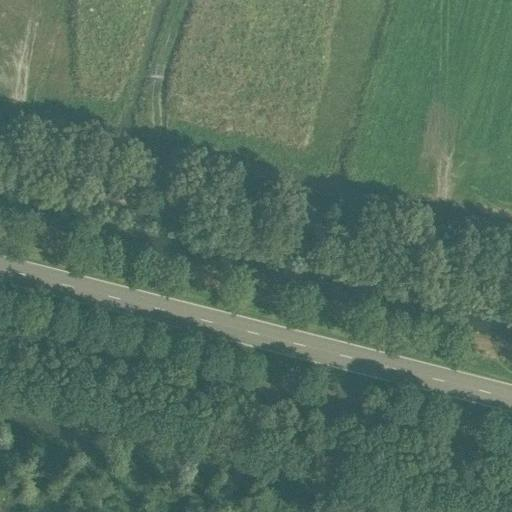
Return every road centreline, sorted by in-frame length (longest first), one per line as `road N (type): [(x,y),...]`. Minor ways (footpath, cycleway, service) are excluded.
road 1 (primary): [(0,273),(511,401)]
road 2 (unclassified): [(0,152),(511,279)]
